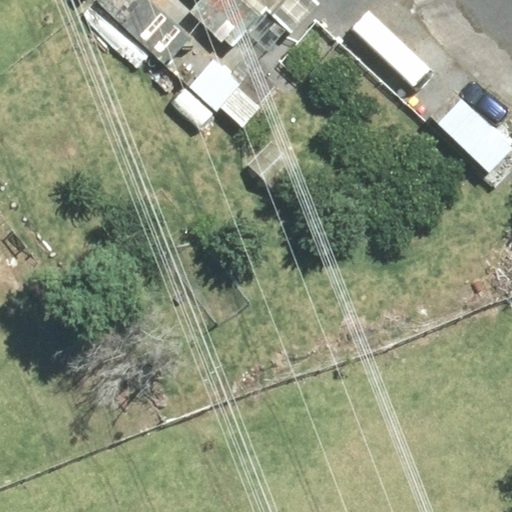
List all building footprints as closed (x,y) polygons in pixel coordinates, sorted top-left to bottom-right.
[(91,0),(89,2),(151,70),(185,39),(149,0),(91,0)] [(196,0),(199,3),(186,16),(225,54),(238,41),(264,14),(249,0),(196,0)] [(370,53),(392,75),(379,88),(405,114),(454,65),(428,39),(414,53),(392,32),(370,53)] [(511,70),(501,59),(478,82),(511,115),(511,70)] [(257,109),(233,89),(239,82),(213,60),(185,93),(211,115),(214,111),(238,132),(257,109)] [(458,105),(432,128),(480,181),(506,158),(458,105)]
